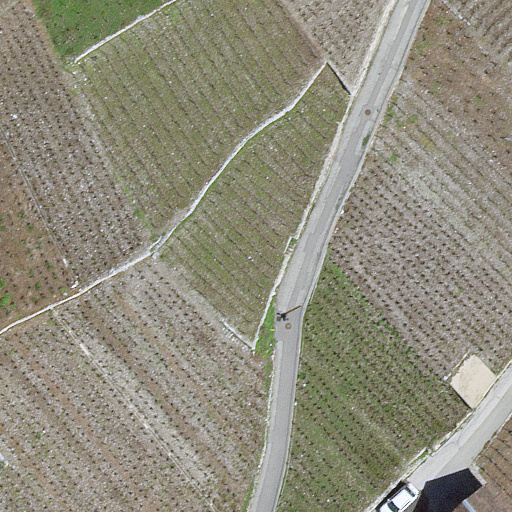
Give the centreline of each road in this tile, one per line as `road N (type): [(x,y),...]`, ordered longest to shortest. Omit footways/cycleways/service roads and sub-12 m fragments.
road 1 (track): [(427,0),(322,230),(264,511)]
road 2 (unclassified): [(511,399),(410,511)]
